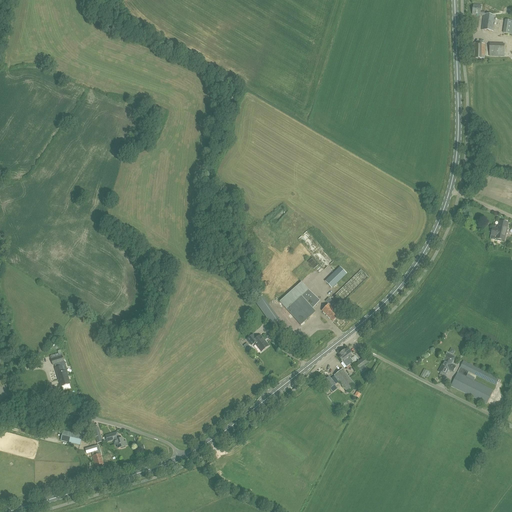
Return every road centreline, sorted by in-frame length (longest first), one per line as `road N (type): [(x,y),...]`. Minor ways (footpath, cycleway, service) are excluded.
road 1 (secondary): [(347,334),(398,289),(446,200),(457,137),(454,0)]
road 2 (secondary): [(181,456),(347,334)]
road 3 (unclassified): [(0,402),(6,392),(39,401),(159,439),(181,456)]
road 4 (unclassified): [(511,425),(347,334)]
road 5 (secondary): [(8,511),(181,456)]
